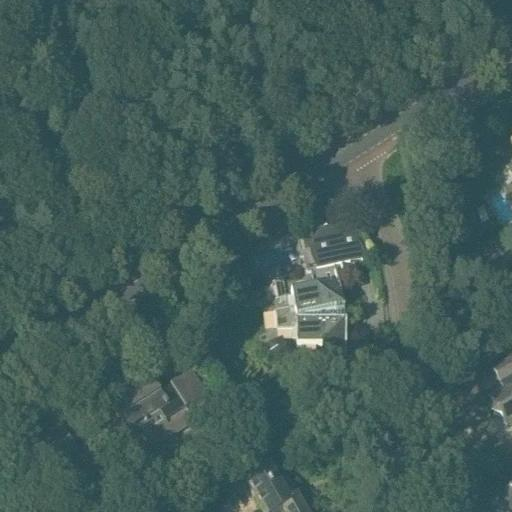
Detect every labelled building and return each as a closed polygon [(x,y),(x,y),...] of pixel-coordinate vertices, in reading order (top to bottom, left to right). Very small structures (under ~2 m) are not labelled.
[(316,270),(365,260),(350,237),(341,231),(332,229),(326,228),(320,230),(313,238),(316,270)] [(271,317),(269,321),(269,326),(270,329),(270,330),(271,331),(272,332),(273,332),(274,332),(274,333),(275,334),(290,334),(296,334),(296,348),(346,348),(346,324),(337,324),(335,312),(344,310),(338,285),(291,295),(294,312),(289,313),(275,316),(271,317)] [(502,383),(506,390),(491,399),(496,408),(494,416),(511,421),(511,360),(493,371),(501,384),(502,383)] [(151,383),(111,408),(130,439),(139,433),(160,420),(164,426),(185,413),(206,399),(192,377),(161,397),(151,383)] [(256,404),(239,415),(260,449),(277,438),(256,404)] [(92,472),(84,461),(81,463),(65,438),(24,463),(40,489),(73,468),(81,481),(77,493),(84,505),(98,507),(109,501),(113,488),(105,476),(92,472)] [(307,511),(287,477),(279,482),(270,466),(244,481),(262,511),(307,511)] [(511,511),(511,492),(498,507),(502,511),(511,511)] [(486,511),(480,500),(459,511),(486,511)]
